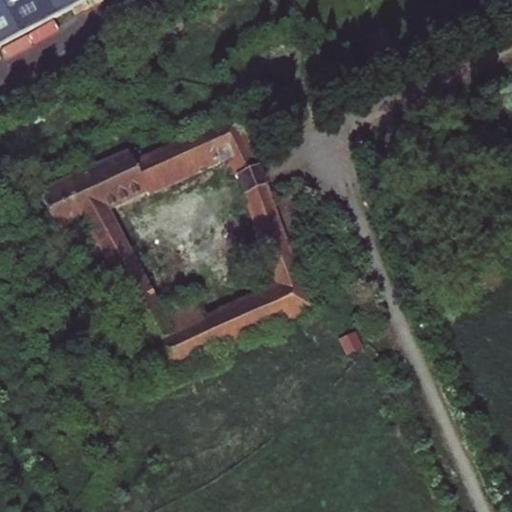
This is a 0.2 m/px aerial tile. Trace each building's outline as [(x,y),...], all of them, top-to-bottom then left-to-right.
[(0,0),(0,47),(89,0),(0,0)] [(239,117),(187,139),(130,163),(126,155),(36,194),(44,212),(32,217),(41,236),(54,230),(55,233),(78,223),(82,230),(110,286),(106,287),(141,352),(133,356),(146,381),(307,308),(264,188),(242,197),(269,276),(253,284),(260,295),(197,325),(170,337),(160,317),(105,211),(219,158),(223,162),(229,159),(236,180),(258,171),(239,117)] [(236,180),(242,197),(264,188),(258,171),(236,180)] [(58,242),(82,230),(78,223),(55,233),(58,242)] [(187,304),(160,317),(170,337),(197,325),(187,304)]
